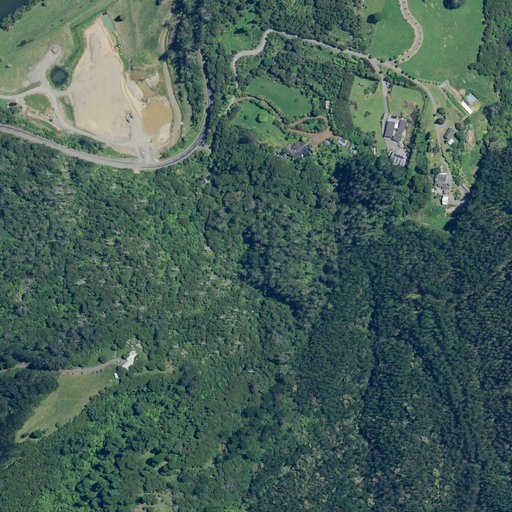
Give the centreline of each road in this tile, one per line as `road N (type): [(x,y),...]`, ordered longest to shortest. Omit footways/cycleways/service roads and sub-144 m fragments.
road 1 (secondary): [(0,127),(114,163),(180,158),(208,117),(204,0)]
road 2 (track): [(511,260),(478,291),(424,292),(414,312),(439,344),(484,448),(473,511)]
